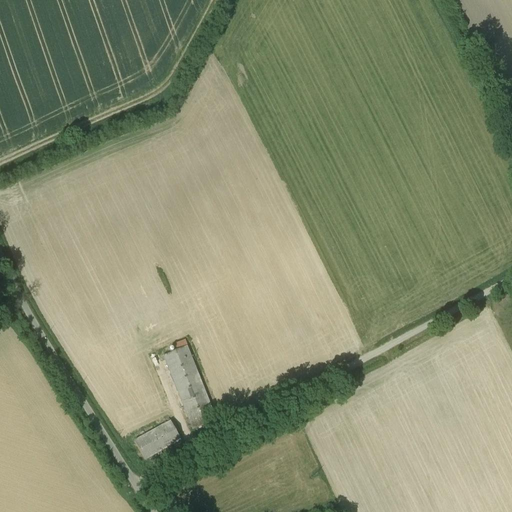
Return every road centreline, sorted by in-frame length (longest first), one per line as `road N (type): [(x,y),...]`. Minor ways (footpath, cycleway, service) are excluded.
road 1 (unclassified): [(134,484),(511,278)]
road 2 (track): [(215,0),(161,89),(0,163)]
road 3 (unclassified): [(134,484),(21,303),(0,255)]
